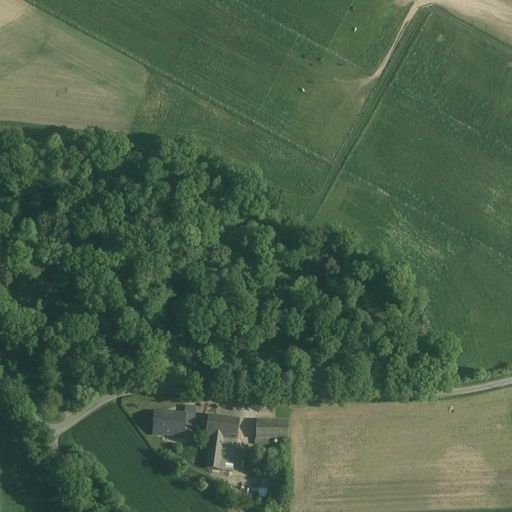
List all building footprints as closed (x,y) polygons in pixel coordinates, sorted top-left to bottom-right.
[(186,414),(153,412),(152,437),(184,439),(186,414)] [(240,420),(209,416),(206,438),(209,438),(205,470),(221,471),(225,440),(236,441),(237,441),(240,420)] [(288,422),(256,422),(256,439),(288,440),(288,422)] [(225,440),(221,471),(232,473),(236,441),(225,440)] [(263,477),(262,486),(274,487),(275,478),(263,477)]
